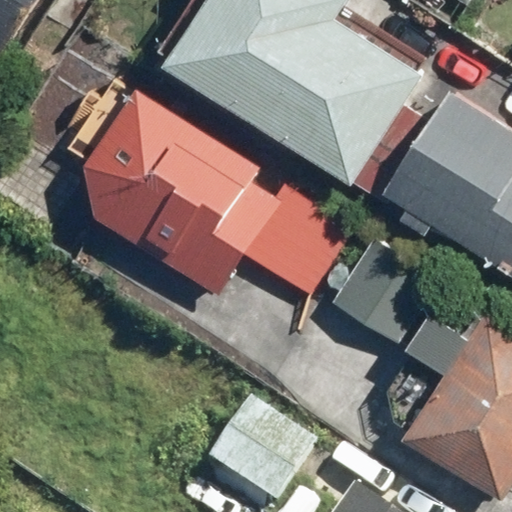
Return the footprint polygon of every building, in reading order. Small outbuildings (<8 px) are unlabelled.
[(0,0),(0,56),(8,61),(46,0),(0,0)] [(354,188),(426,76),(338,19),(350,0),(212,0),(168,68),(354,188)] [(454,0),(470,10),(476,0),(454,0)] [(511,126),(456,92),(387,202),(511,280),(511,126)] [(296,177),(162,94),(117,121),(87,169),(100,220),(223,296),(296,177)] [(299,203),(257,263),(314,302),(356,242),(299,203)] [(440,281),(375,238),(333,300),(399,343),(440,281)] [(471,336),(435,313),(412,348),(455,376),(412,439),(504,500),(511,489),(511,323),(489,308),(471,336)] [(247,394),(209,452),(280,498),(318,441),(247,394)] [(401,511),(358,481),(336,511),(401,511)]
